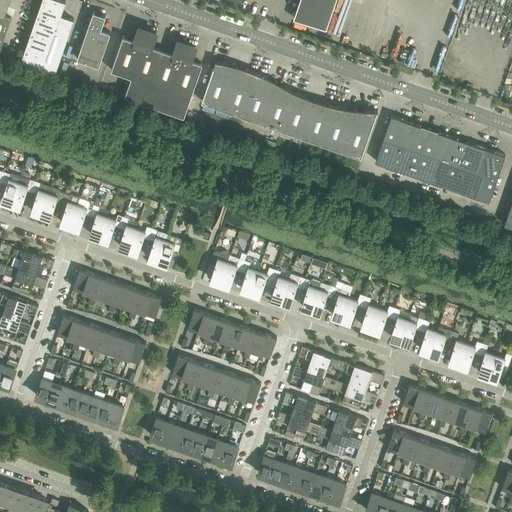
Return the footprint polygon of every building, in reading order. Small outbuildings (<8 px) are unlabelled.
[(10,0),(0,0),(0,51),(12,18),(5,15),(10,0)] [(62,0),(42,0),(22,60),(56,72),(74,19),(66,16),(61,14),(66,1),(62,0)] [(335,0),(302,0),(297,15),(327,25),(335,0)] [(77,58),(99,66),(111,32),(108,31),(101,29),(106,15),(94,11),(77,58)] [(184,116),(203,63),(192,60),(196,48),(196,46),(178,40),(178,42),(177,41),(173,53),(162,50),(153,46),(157,34),(157,33),(139,26),(134,39),(127,37),(124,36),(112,70),(132,77),(125,96),(184,116)] [(353,115),(343,112),(344,108),(345,108),(345,107),(332,104),(324,102),(324,103),(325,103),(324,105),(314,102),(315,99),(314,99),(313,101),(303,98),(304,96),(305,96),(305,95),(293,90),(285,86),(285,87),(286,87),(284,91),(274,88),(275,87),(274,87),(273,87),(263,84),(266,77),(267,77),(267,76),(257,72),(247,68),(247,69),(248,69),(245,77),(235,74),(235,73),(234,73),(234,74),(224,70),(226,63),(227,63),(227,62),(215,60),(215,61),(216,61),(202,101),(361,156),(377,111),(378,111),(378,110),(366,109),(366,110),(367,110),(364,119),(354,115),(354,114),(353,114),(353,115)] [(489,200),(505,154),(392,115),(376,161),(489,200)] [(12,203),(22,175),(12,172),(11,174),(6,172),(2,182),(7,184),(2,199),(12,203)] [(32,191),(36,180),(30,179),(22,175),(12,203),(21,206),(27,189),(32,191)] [(42,213),(51,186),(36,180),(32,191),(38,193),(32,210),(42,213)] [(51,216),(56,201),(61,203),(65,192),(60,190),(60,189),(51,186),(42,213),(51,216)] [(71,225),(79,204),(81,196),(71,193),(71,194),(65,192),(61,203),(67,205),(61,221),(71,225)] [(79,204),(71,225),(80,228),(85,213),(91,215),(94,204),(89,202),(87,207),(79,204)] [(100,206),(94,204),(91,215),(96,217),(90,233),(100,237),(108,215),(98,212),(100,206)] [(108,215),(100,237),(109,240),(115,225),(120,227),(124,216),(118,214),(116,218),(108,215)] [(129,218),(124,216),(120,227),(125,228),(119,245),(130,249),(137,227),(127,224),(129,218)] [(149,238),(153,228),(154,224),(140,219),(137,227),(130,249),(138,252),(144,236),(149,238)] [(158,230),(153,228),(149,238),(154,240),(149,257),(159,260),(166,239),(156,236),(158,230)] [(168,264),(173,249),(179,250),(183,238),(168,233),(166,239),(159,260),(168,264)] [(14,245),(0,240),(0,250),(10,254),(14,245)] [(34,252),(14,245),(10,254),(22,258),(18,268),(18,269),(27,272),(34,252)] [(221,251),(220,253),(214,251),(211,261),(216,263),(211,279),(221,282),(231,255),(229,254),(229,253),(228,252),(225,251),(223,251),(222,252),(221,251)] [(34,252),(27,272),(36,275),(40,264),(52,269),(55,259),(34,252)] [(240,258),(231,255),(221,282),(230,285),(236,269),(241,271),(245,260),(240,258)] [(318,258),(316,264),(326,268),(328,262),(318,258)] [(251,262),(245,260),(241,271),(247,272),(241,287),(241,288),(251,291),(259,270),(249,266),(251,262)] [(18,268),(7,264),(3,274),(15,278),(11,288),(20,291),(27,272),(18,269),(18,268)] [(259,270),(251,291),(260,294),(266,278),(272,279),(275,269),(270,267),(268,273),(259,270)] [(85,291),(85,289),(84,289),(91,272),(80,268),(73,287),(85,291)] [(281,271),(275,269),(272,279),(277,281),(272,296),(282,300),(289,279),(279,275),(281,271)] [(48,279),(36,275),(27,272),(20,291),(29,294),(33,284),(45,288),(48,279)] [(101,275),(91,272),(84,289),(85,289),(92,292),(95,293),(101,275)] [(302,288),(305,277),(291,273),(289,279),(282,300),(291,303),(296,286),(302,288)] [(111,279),(101,275),(95,293),(92,292),(90,297),(96,299),(98,294),(105,296),(111,279)] [(312,309),(319,287),(321,283),(305,277),(302,288),(307,290),(302,305),(312,309)] [(121,282),(111,279),(105,296),(112,299),(115,300),(121,282)] [(321,312),(327,295),(332,297),(336,286),(321,281),(321,283),(319,287),(312,309),(321,312)] [(131,286),(121,282),(115,300),(112,299),(110,304),(116,306),(118,301),(125,303),(131,286)] [(142,289),(131,286),(125,303),(133,306),(135,307),(142,289)] [(342,318),(350,296),(351,292),(336,286),(332,297),(337,299),(332,314),(342,318)] [(152,293),(142,289),(135,307),(133,306),(131,311),(136,313),(138,308),(145,310),(146,311),(152,293)] [(11,317),(18,297),(0,291),(0,301),(6,304),(2,314),(11,317)] [(163,297),(152,293),(146,311),(145,310),(144,312),(156,316),(163,297)] [(358,299),(350,296),(342,318),(351,321),(357,304),(362,306),(366,295),(360,293),(358,299)] [(372,297),(366,295),(362,306),(367,308),(362,324),(362,325),(372,328),(379,307),(369,303),(372,297)] [(39,305),(18,297),(11,317),(20,320),(24,310),(36,314),(39,305)] [(379,307),(372,328),(381,331),(386,316),(391,318),(395,307),(390,305),(388,310),(379,307)] [(401,309),(395,307),(391,318),(397,320),(391,336),(401,340),(409,318),(399,315),(401,309)] [(205,311),(195,308),(188,327),(199,331),(200,329),(199,329),(205,311)] [(216,315),(205,311),(199,329),(200,329),(207,332),(209,333),(216,315)] [(421,311),(418,317),(419,317),(424,319),(427,313),(421,311)] [(0,334),(5,336),(11,317),(2,314),(0,312),(0,334)] [(69,337),(69,335),(75,317),(64,313),(57,333),(69,337)] [(226,319),(216,315),(209,333),(207,332),(205,337),(210,339),(212,334),(220,336),(226,319)] [(29,333),(32,324),(20,320),(11,317),(5,336),(14,339),(16,339),(19,330),(29,333)] [(85,321),(75,317),(69,335),(76,337),(79,338),(85,321)] [(417,322),(409,318),(401,340),(410,343),(415,328),(421,330),(424,319),(419,317),(417,322)] [(236,322),(226,319),(220,336),(227,339),(230,340),(236,322)] [(430,321),(424,319),(421,330),(426,331),(420,348),(430,352),(438,330),(428,327),(430,321)] [(95,324),(85,321),(79,338),(76,337),(74,343),(80,345),(82,339),(89,342),(95,324)] [(246,326),(239,323),(236,322),(230,340),(227,339),(225,344),(231,346),(233,341),(240,343),(246,326)] [(105,328),(95,324),(89,342),(96,344),(99,345),(105,328)] [(256,329),(246,326),(240,343),(247,346),(250,347),(256,329)] [(439,355),(445,340),(450,341),(454,331),(439,326),(438,330),(430,352),(439,355)] [(116,331),(105,328),(99,345),(96,344),(95,350),(100,352),(102,346),(109,349),(116,331)] [(260,350),(266,333),(256,329),(250,347),(247,346),(245,351),(251,353),(259,355),(260,352),(259,352),(260,350)] [(126,335),(116,331),(109,349),(117,352),(120,353),(126,335)] [(459,333),(454,331),(450,341),(455,343),(449,360),(450,360),(449,360),(460,363),(467,342),(457,339),(459,333)] [(277,337),(266,333),(260,350),(259,352),(260,352),(270,356),(277,337)] [(136,338),(126,335),(120,353),(117,352),(115,357),(121,359),(122,354),(129,356),(130,356),(136,338)] [(489,375),(496,354),(498,348),(488,344),(490,339),(485,337),(483,342),(479,353),(484,355),(479,372),(489,375)] [(147,342),(136,338),(130,356),(129,356),(129,358),(140,361),(147,342)] [(467,342),(460,363),(468,366),(469,366),(474,351),(479,353),(483,342),(477,340),(476,345),(467,342)] [(323,353),(302,345),(299,355),(311,359),(307,369),(316,372),(323,353)] [(505,357),(496,354),(489,375),(498,378),(503,363),(509,365),(511,355),(511,354),(507,352),(505,357)] [(190,357),(179,353),(172,373),(183,377),(184,375),(183,375),(190,357)] [(344,360),(323,353),(316,372),(325,375),(329,365),(340,369),(344,360)] [(200,361),(190,357),(183,375),(184,375),(191,377),(194,378),(200,361)] [(364,367),(355,364),(344,360),(340,369),(352,373),(348,383),(357,387),(364,367)] [(210,364),(200,361),(194,378),(191,377),(189,382),(195,384),(196,379),(204,382),(210,364)] [(220,368),(210,364),(204,382),(211,384),(214,385),(220,368)] [(17,368),(6,365),(0,382),(8,386),(8,385),(11,385),(17,368)] [(307,369),(295,365),(292,374),(304,378),(301,388),(310,391),(316,372),(307,369)] [(385,374),(364,367),(357,387),(366,390),(366,389),(370,379),(382,383),(385,374)] [(230,371),(220,368),(214,385),(211,384),(209,390),(215,392),(217,386),(224,389),(230,371)] [(241,375),(230,371),(224,389),(231,391),(234,392),(241,375)] [(325,375),(316,372),(310,391),(319,395),(322,384),(334,388),(337,379),(325,375)] [(251,378),(241,375),(234,392),(231,391),(230,397),(235,399),(237,393),(244,396),(245,396),(251,378)] [(38,396),(46,399),(53,381),(42,377),(36,394),(39,395),(38,396)] [(261,382),(251,378),(245,396),(244,396),(243,397),(255,401),(261,382)] [(348,383),(337,379),(334,388),(345,392),(341,403),(350,406),(357,387),(348,383)] [(63,385),(53,381),(46,399),(54,402),(55,401),(57,402),(63,385)] [(421,387),(410,383),(403,402),(415,406),(415,404),(421,387)] [(73,388),(63,385),(57,402),(59,402),(59,403),(67,406),(73,388)] [(366,390),(357,387),(350,406),(359,409),(363,399),(375,403),(378,393),(366,389),(366,390)] [(431,390),(421,387),(415,404),(422,407),(425,408),(431,390)] [(83,392),(73,388),(67,406),(75,409),(75,408),(77,409),(83,392)] [(441,394),(431,390),(425,408),(422,407),(420,412),(426,414),(428,409),(435,411),(441,394)] [(307,398),(286,391),(283,400),(295,404),(292,414),(291,415),(300,418),(307,398)] [(93,395),(83,392),(77,409),(79,409),(79,411),(87,413),(93,395)] [(451,397),(441,394),(435,411),(442,414),(445,415),(451,397)] [(104,399),(93,395),(87,413),(95,416),(95,415),(98,416),(104,399)] [(461,401),(454,398),(451,397),(445,415),(442,414),(440,419),(446,421),(448,416),(455,418),(461,401)] [(328,405),(307,398),(300,418),(309,421),(313,410),(324,414),(328,405)] [(114,402),(104,399),(98,416),(100,416),(99,418),(108,420),(114,402)] [(178,401),(176,408),(183,410),(185,403),(178,401)] [(472,404),(461,401),(455,418),(463,421),(466,422),(472,404)] [(125,406),(114,402),(108,420),(116,423),(116,422),(119,423),(125,406)] [(482,408),(472,404),(466,422),(463,421),(461,426),(467,428),(468,423),(475,425),(476,425),(482,408)] [(348,412),(328,405),(324,414),(336,418),(332,429),(341,432),(348,412)] [(493,412),(482,408),(476,425),(475,425),(475,427),(486,431),(493,412)] [(300,418),(291,415),(292,414),(280,410),(276,420),(288,424),(285,434),(294,437),(300,418)] [(369,420),(348,412),(341,432),(350,435),(354,425),(366,429),(369,420)] [(167,421),(157,417),(151,434),(153,435),(153,436),(161,439),(167,421)] [(309,421),(300,418),(294,437),(303,440),(306,430),(318,434),(321,425),(309,421)] [(177,424),(167,421),(161,439),(171,443),(177,424)] [(188,428),(177,424),(171,443),(181,446),(188,428)] [(332,429),(321,425),(318,434),(329,438),(326,448),(335,451),(341,432),(332,429)] [(198,431),(188,428),(181,446),(192,450),(198,431)] [(405,432),(394,428),(387,448),(399,452),(399,450),(405,432)] [(208,435),(198,431),(192,450),(202,453),(208,435)] [(350,435),(341,432),(335,451),(344,454),(347,444),(359,448),(362,439),(350,435)] [(415,436),(405,432),(399,450),(406,452),(409,453),(415,436)] [(218,439),(208,435),(202,453),(212,457),(218,439)] [(425,439),(415,436),(409,453),(406,452),(404,457),(410,459),(412,454),(419,457),(425,439)] [(228,442),(218,439),(212,457),(222,460),(228,442)] [(435,443),(425,439),(419,457),(426,459),(429,460),(435,443)] [(239,446),(228,442),(222,460),(230,463),(231,462),(233,463),(239,446)] [(446,446),(435,443),(429,460),(426,459),(425,465),(430,466),(432,461),(439,464),(446,446)] [(456,450),(446,446),(439,464),(447,466),(450,467),(456,450)] [(466,453),(456,450),(450,467),(447,466),(445,472),(451,474),(453,468),(459,471),(460,471),(466,453)] [(477,457),(466,453),(460,471),(459,471),(459,472),(470,476),(477,457)] [(275,458),(264,455),(259,470),(258,472),(261,472),(261,474),(269,476),(275,458)] [(285,462),(275,458),(269,476),(279,480),(285,462)] [(295,465),(285,462),(279,480),(289,484),(295,465)] [(305,469),(295,465),(289,484),(299,487),(305,469)] [(511,490),(511,469),(509,468),(502,487),(511,490)] [(316,472),(305,469),(299,487),(309,491),(316,472)] [(326,476),(316,472),(309,491),(320,494),(326,476)] [(336,480),(326,476),(320,494),(330,498),(336,480)] [(347,483),(336,480),(330,498),(338,500),(338,499),(341,500),(347,483)] [(411,482),(408,489),(417,492),(420,485),(411,482)] [(9,486),(5,484),(0,499),(0,502),(9,506),(16,487),(10,484),(9,486)] [(23,489),(16,487),(9,506),(20,509),(26,491),(22,490),(23,489)] [(30,493),(26,491),(20,509),(27,511),(30,511),(37,494),(30,492),(30,493)] [(368,511),(370,511),(376,511),(383,496),(372,492),(366,509),(369,510),(368,511)] [(43,496),(37,494),(30,511),(42,511),(47,499),(43,497),(43,496)] [(399,511),(403,503),(405,498),(395,494),(393,499),(388,511),(399,511)] [(388,511),(393,499),(383,496),(376,511),(388,511)] [(69,503),(66,511),(87,511),(88,510),(69,503)] [(411,511),(413,506),(403,503),(399,511),(411,511)]
